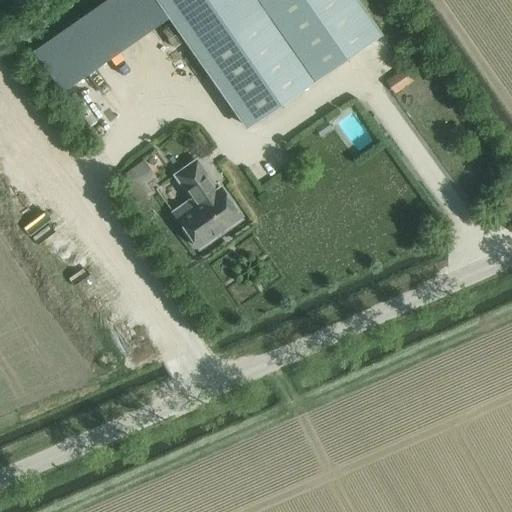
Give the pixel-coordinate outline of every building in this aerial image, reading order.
[(141,0),(164,37),(174,31),(154,0),(141,0)] [(312,79),(256,0),(158,0),(246,126),(312,79)] [(379,33),(367,17),(355,0),(256,0),(312,79),(379,33)] [(393,94),(413,80),(404,67),(384,80),(393,94)] [(149,192),(170,175),(155,155),(134,172),(149,192)] [(216,191),(204,174),(205,173),(196,161),(176,175),(187,191),(191,188),(201,202),(177,218),(198,248),(240,218),(220,188),(216,191)]
